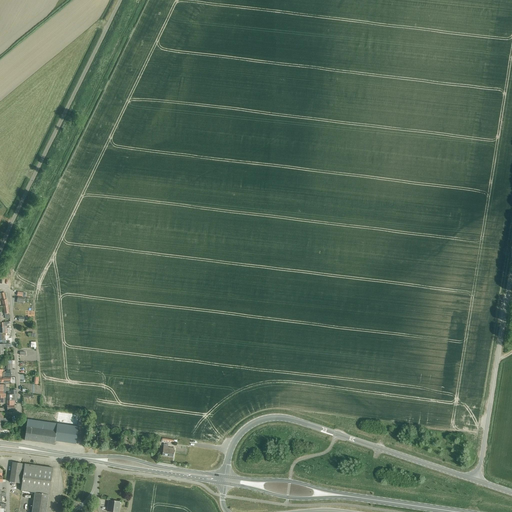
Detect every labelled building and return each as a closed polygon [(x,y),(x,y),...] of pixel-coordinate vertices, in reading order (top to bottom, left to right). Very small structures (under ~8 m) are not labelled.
[(0,344),(0,355),(1,355),(1,351),(3,351),(3,347),(5,347),(11,347),(11,344),(7,344),(5,344),(0,344)] [(12,370),(10,370),(10,372),(3,372),(3,370),(0,369),(0,377),(15,377),(15,370),(12,370)] [(76,444),(78,427),(27,419),(24,440),(54,444),(55,441),(76,444)] [(162,455),(173,457),(174,448),(168,447),(168,445),(163,444),(162,455)] [(10,482),(19,483),(22,464),(12,462),(10,482)] [(34,492),(34,495),(37,495),(38,493),(49,495),(53,468),(25,464),(21,491),(34,492)] [(34,495),(31,511),(46,511),(49,495),(38,493),(37,495),(34,495)] [(107,511),(112,511),(118,511),(119,506),(118,506),(118,502),(115,501),(114,500),(114,501),(109,500),(107,511)]
